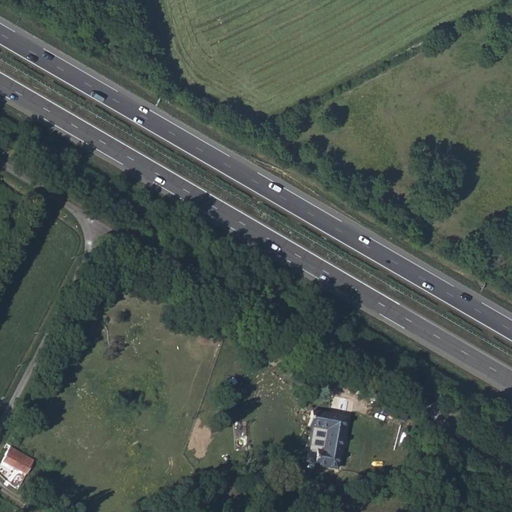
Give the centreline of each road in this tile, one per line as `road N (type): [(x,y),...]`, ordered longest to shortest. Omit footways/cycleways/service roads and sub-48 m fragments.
road 1 (trunk): [(0,82),(511,380)]
road 2 (trunk): [(511,330),(0,33)]
road 3 (track): [(98,231),(361,362),(469,445),(511,467)]
road 4 (unclassified): [(0,430),(98,231)]
